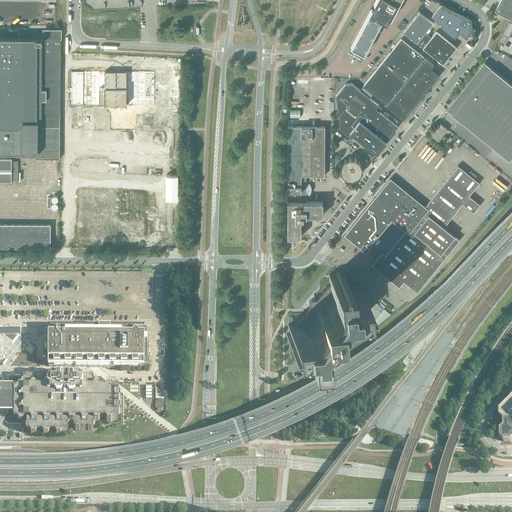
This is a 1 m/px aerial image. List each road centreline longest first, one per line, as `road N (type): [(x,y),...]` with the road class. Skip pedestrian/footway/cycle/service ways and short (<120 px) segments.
road 1 (motorway): [(511,211),(399,329),(302,396),(154,450),(0,463)]
road 2 (motorway): [(0,473),(74,473),(159,460),(286,416),(402,341),(511,226)]
road 3 (unclassified): [(284,262),(312,254),(481,45),(480,13),(458,0)]
road 4 (secondary): [(511,476),(425,477),(252,460)]
road 5 (secondary): [(276,506),(500,501)]
road 6 (tertiary): [(225,53),(215,257)]
road 7 (tertiary): [(254,258),(260,54)]
road 8 (tertiary): [(214,265),(208,462)]
road 9 (unclassified): [(0,260),(183,261)]
road 10 (unclassified): [(124,475),(41,452),(0,450)]
road 11 (secondary): [(124,475),(0,487)]
road 12 (unclassified): [(195,48),(91,43),(77,32)]
